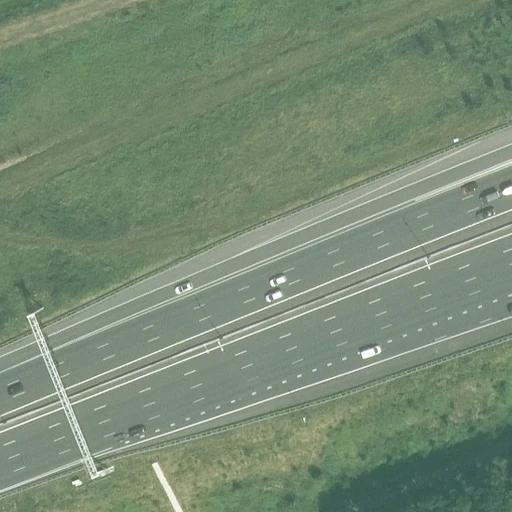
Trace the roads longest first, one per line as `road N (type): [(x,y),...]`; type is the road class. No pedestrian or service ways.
road 1 (motorway): [(511,152),(195,281),(0,388)]
road 2 (motorway): [(511,187),(0,388)]
road 3 (motorway): [(0,461),(511,263)]
road 4 (unclassified): [(511,443),(350,511)]
